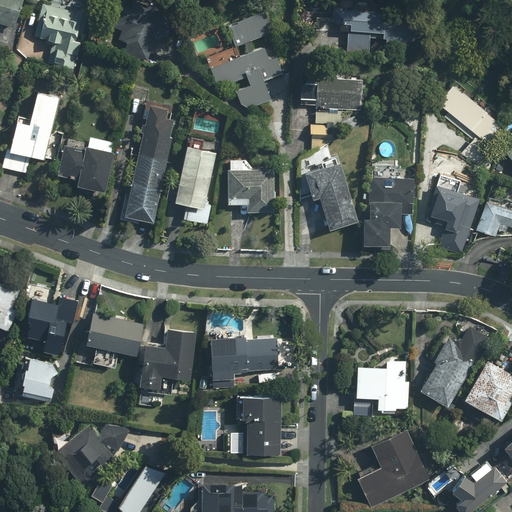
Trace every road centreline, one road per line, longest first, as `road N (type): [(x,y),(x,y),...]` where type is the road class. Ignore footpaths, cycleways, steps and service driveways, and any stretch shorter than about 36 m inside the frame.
road 1 (tertiary): [(0,217),(132,265),(320,280)]
road 2 (residential): [(320,280),(316,511)]
road 3 (tertiary): [(320,280),(454,282),(511,301)]
